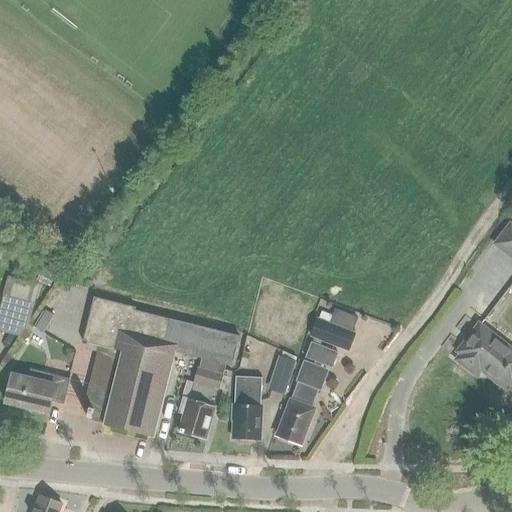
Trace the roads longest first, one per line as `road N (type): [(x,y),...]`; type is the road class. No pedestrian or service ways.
road 1 (tertiary): [(454,506),(370,488),(257,491),(0,470)]
road 2 (unknown): [(511,198),(355,419),(349,487)]
